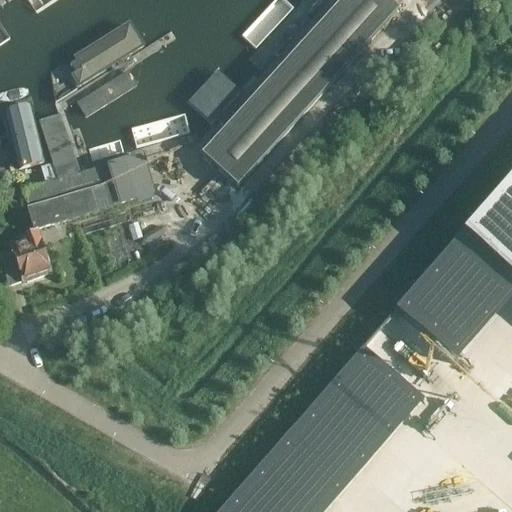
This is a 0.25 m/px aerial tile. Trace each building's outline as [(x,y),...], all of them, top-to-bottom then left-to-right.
[(59,0),(23,0),(35,16),(59,0)] [(345,0),(201,159),(236,191),(397,14),(381,0),(345,0)] [(246,0),(216,0),(233,15),(246,0)] [(322,3),(318,0),(282,0),(258,27),(281,48),(322,3)] [(272,59),(254,43),(206,97),(224,113),(272,59)] [(186,74),(170,48),(118,81),(134,107),(186,74)] [(198,138),(190,106),(110,127),(119,159),(198,138)] [(26,212),(32,234),(153,198),(141,158),(105,168),(106,169),(79,177),(59,118),(38,125),(56,183),(22,193),(28,212),(26,212)] [(511,179),(461,238),(395,314),(455,367),(511,301),(511,179)] [(8,253),(19,285),(50,275),(37,235),(17,241),(18,244),(7,248),(8,253)]
